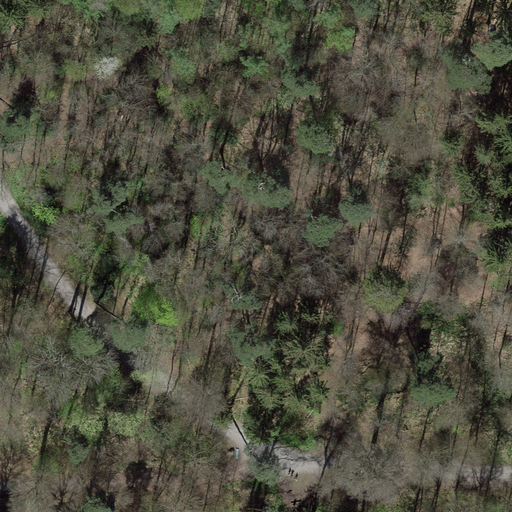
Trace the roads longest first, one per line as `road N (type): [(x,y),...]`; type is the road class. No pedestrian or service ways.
road 1 (track): [(0,489),(173,484),(248,462),(304,457),(511,472)]
road 2 (track): [(0,187),(82,310),(240,438),(304,457)]
